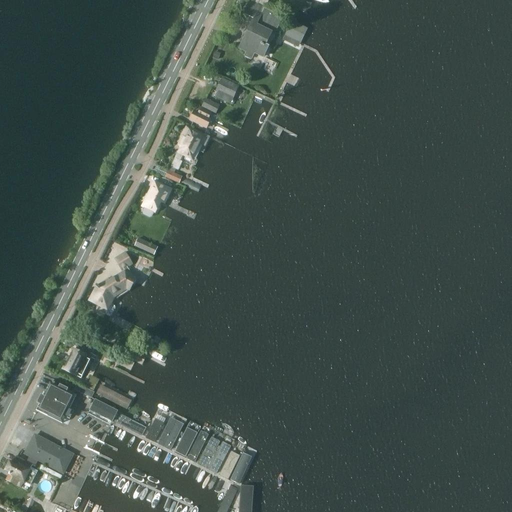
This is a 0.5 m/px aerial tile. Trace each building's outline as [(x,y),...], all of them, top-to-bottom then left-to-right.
[(274,36),(283,18),(264,8),(250,2),(245,14),(257,20),(249,37),(246,36),(240,48),(247,52),(246,56),(252,59),(255,53),(264,57),(269,46),(265,45),(271,34),(274,36)] [(293,22),(286,34),(301,42),(305,35),(307,29),(293,22)] [(222,79),(216,92),(233,99),(239,86),(222,79)] [(201,107),(216,114),(220,106),(206,99),(201,107)] [(195,111),(190,120),(206,129),(211,119),(208,118),(210,114),(201,109),(199,113),(195,111)] [(178,151),(175,158),(181,161),(184,154),(192,158),(200,143),(203,144),(205,146),(206,143),(208,141),(210,137),(208,136),(187,126),(183,135),(183,136),(180,143),(183,145),(182,147),(180,152),(178,151)] [(175,158),(170,167),(178,171),(183,162),(181,161),(175,158)] [(179,183),(182,177),(169,171),(166,177),(179,183)] [(167,197),(170,190),(156,183),(144,206),(146,207),(143,212),(144,214),(150,217),(152,217),(155,211),(157,212),(164,196),(167,197)] [(155,254),(159,247),(140,238),(136,245),(155,254)] [(139,273),(126,252),(115,259),(122,270),(124,269),(125,271),(111,280),(110,278),(97,286),(90,301),(108,310),(109,306),(117,302),(116,299),(129,291),(139,273)] [(70,356),(64,370),(82,379),(92,358),(88,357),(93,346),(80,340),(79,343),(75,350),(74,350),(70,356)] [(143,363),(147,355),(133,347),(129,356),(143,363)] [(41,399),(34,411),(61,425),(64,418),(69,420),(73,412),(69,410),(76,395),(48,382),(41,399)] [(92,398),(95,393),(78,384),(75,390),(92,398)] [(132,403),(102,387),(97,397),(128,412),(132,403)] [(113,421),(118,410),(96,399),(91,410),(113,421)] [(146,427),(118,414),(113,424),(142,438),(146,427)] [(164,424),(155,420),(146,438),(155,443),(164,424)] [(185,427),(171,420),(159,445),(172,452),(185,427)] [(194,432),(185,428),(173,452),(184,457),(196,433),(194,432)] [(200,432),(186,459),(194,463),(208,436),(200,432)] [(35,434),(24,454),(64,474),(74,454),(35,434)] [(218,440),(210,436),(196,462),(214,472),(229,444),(221,440),(215,450),(213,449),(218,440)] [(236,455),(227,450),(216,473),(224,477),(236,455)] [(247,456),(238,452),(226,479),(235,483),(247,456)] [(33,466),(16,457),(13,463),(10,461),(5,470),(10,472),(9,474),(11,475),(8,480),(21,488),(25,481),(30,470),(33,466)] [(41,465),(39,469),(60,481),(63,476),(41,465)] [(247,511),(248,486),(236,485),(233,511),(247,511)] [(225,511),(234,492),(227,488),(216,511),(225,511)]
